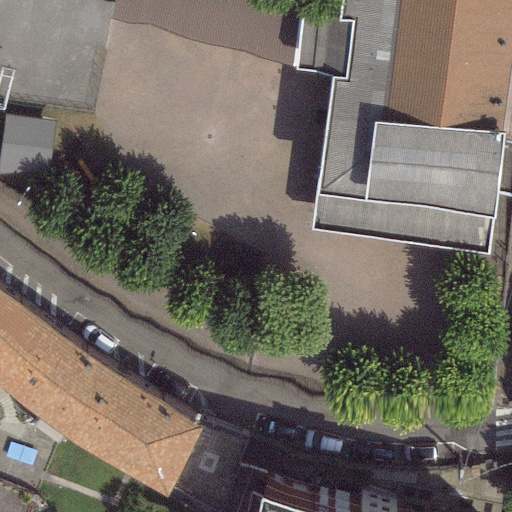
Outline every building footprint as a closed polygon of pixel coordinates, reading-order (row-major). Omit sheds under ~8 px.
[(510,192),(511,172),(511,28),(504,27),(508,0),(120,0),(119,7),(332,62),(317,211),(479,232),(484,189),(510,192)] [(0,160),(44,167),(51,123),(3,115),(0,137),(0,160)] [(222,500),(241,442),(243,435),(191,413),(104,359),(0,286),(0,361),(76,416),(160,464),(222,500)] [(252,502),(262,464),(266,448),(241,442),(222,500),(215,511),(240,511),(244,500),(252,502)] [(210,511),(215,511),(222,500),(160,464),(152,479),(210,511)] [(440,511),(393,500),(395,493),(356,483),(355,488),(262,464),(252,502),(244,500),(240,511),(440,511)] [(0,511),(22,511),(30,491),(0,478),(0,511)]
